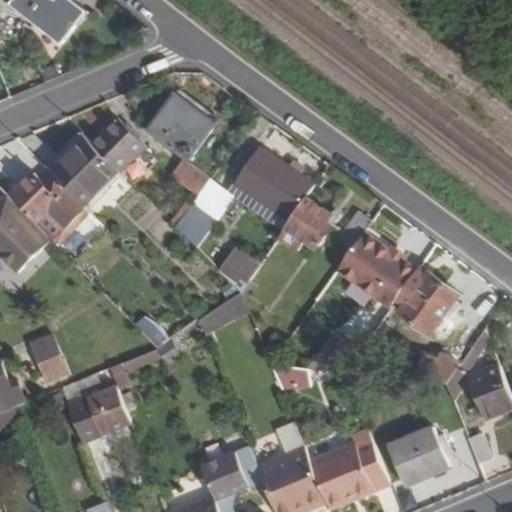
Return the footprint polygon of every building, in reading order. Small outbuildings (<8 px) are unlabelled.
[(91,11),(76,0),(9,0),(66,43),(91,11)] [(57,64),(42,70),(46,80),(61,74),(57,64)] [(216,122),(179,94),(154,129),(191,157),(216,122)] [(94,143),(121,170),(123,171),(148,146),(119,119),(94,143)] [(52,173),(85,206),(121,170),(94,143),(89,138),(52,173)] [(237,183),(292,220),(307,198),(317,184),(262,148),(237,183)] [(176,173),(202,194),(212,180),(213,178),(187,159),(176,173)] [(62,200),(35,174),(13,195),(40,221),(62,200)] [(202,194),(196,202),(220,220),(235,198),(236,197),(230,193),(212,180),(202,194)] [(292,220),(237,183),(230,193),(236,197),(235,198),(284,232),(287,228),(292,220)] [(54,241),(12,198),(1,209),(0,208),(0,255),(21,272),(54,241)] [(12,198),(0,202),(0,208),(1,209),(12,198)] [(287,228),(318,249),(327,236),(351,251),(364,234),(364,233),(373,220),(359,210),(345,230),(335,223),(338,218),(307,198),(292,220),(287,228)] [(172,221),(179,227),(192,208),(194,205),(187,200),(172,221)] [(179,227),(198,248),(215,225),(192,208),(179,227)] [(283,233),(314,254),(318,249),(287,228),(284,232),(283,233)] [(417,270),(364,233),(364,234),(351,251),(338,271),(391,308),(417,270)] [(222,270),(245,288),(263,263),(238,246),(222,270)] [(391,308),(363,349),(361,353),(372,360),(405,314),(432,333),(461,293),(421,263),(417,270),(391,308)] [(241,294),(198,321),(205,338),(250,314),(241,294)] [(160,348),(172,337),(150,313),(138,325),(160,348)] [(486,328),(464,361),(468,369),(468,371),(491,340),(486,328)] [(160,351),(168,364),(204,339),(198,330),(176,344),(175,341),(160,351)] [(336,331),(309,367),(347,372),(361,353),(363,349),(336,331)] [(68,371),(51,334),(33,341),(49,379),(68,371)] [(118,384),(120,391),(133,385),(129,373),(162,359),(159,349),(111,368),(118,384)] [(423,354),(416,381),(449,385),(462,364),(448,355),(443,354),(441,359),(423,354)] [(462,364),(449,385),(454,399),(465,382),(463,376),(468,369),(464,361),(462,364)] [(0,364),(0,412),(18,405),(28,401),(20,382),(13,385),(3,363),(0,364)] [(488,416),(511,406),(511,393),(500,364),(472,375),(488,416)] [(62,387),(83,441),(132,421),(120,391),(118,384),(101,390),(94,373),(62,387)] [(356,373),(354,390),(354,391),(355,392),(382,396),(384,377),(356,373)] [(307,448),(296,421),(277,429),(288,455),(307,448)] [(407,484),(451,465),(435,426),(390,444),(407,484)] [(393,485),(370,430),(355,436),(358,443),(313,461),(330,502),(333,510),(393,485)] [(469,438),(479,462),(492,457),(483,432),(469,438)] [(265,481),(251,447),(238,453),(237,452),(204,465),(215,493),(218,500),(239,492),(251,487),(251,486),(265,481)] [(313,461),(307,448),(260,467),(265,481),(278,511),(306,511),(330,502),(313,461)] [(218,500),(223,511),(236,511),(234,506),(239,492),(218,500)] [(168,511),(223,511),(218,500),(215,493),(168,511)] [(113,511),(111,503),(92,507),(93,511),(113,511)]
